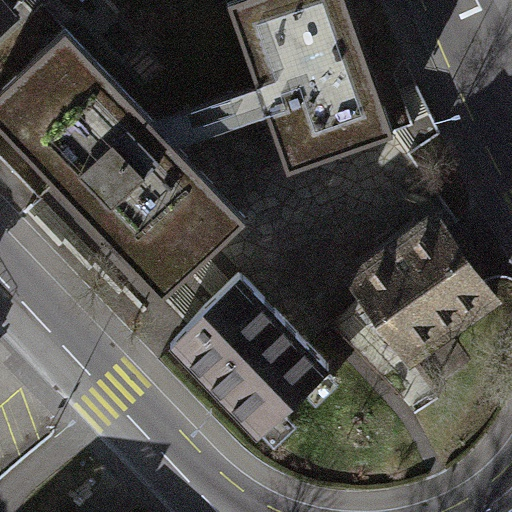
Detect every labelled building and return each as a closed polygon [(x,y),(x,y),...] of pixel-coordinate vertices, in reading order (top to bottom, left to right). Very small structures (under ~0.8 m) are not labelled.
[(0,0),(0,46),(26,23),(4,0),(0,0)] [(340,0),(301,0),(237,22),(290,178),(390,144),(340,0)] [(236,224),(65,48),(0,111),(0,132),(160,297),(236,224)] [(371,397),(511,293),(441,197),(300,300),(371,397)] [(339,382),(243,282),(171,350),(267,450),(339,382)]
